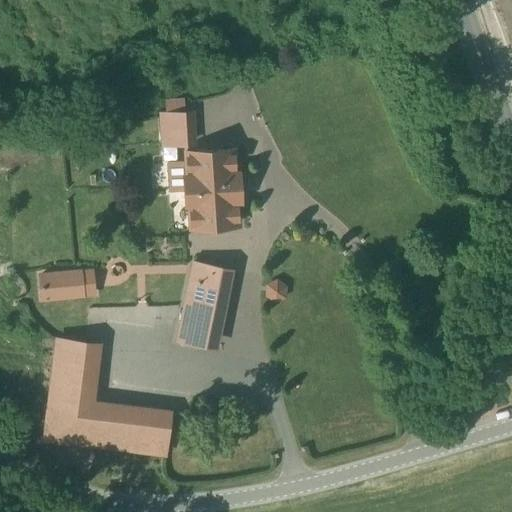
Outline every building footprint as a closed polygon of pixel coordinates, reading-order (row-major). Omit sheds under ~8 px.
[(230,151),(188,153),(188,176),(179,177),(180,210),(188,210),(188,234),(236,233),(234,209),(242,209),(240,175),(231,175),(230,151)] [(235,277),(192,267),(174,344),(218,354),(235,277)] [(80,272),(37,275),(39,300),(81,297),(80,272)] [(101,345),(56,339),(44,439),(154,453),(164,454),(169,410),(93,401),(101,345)] [(506,371),(500,363),(489,363),(484,372),(490,382),(501,381),(503,377),(504,374),(506,371)]
